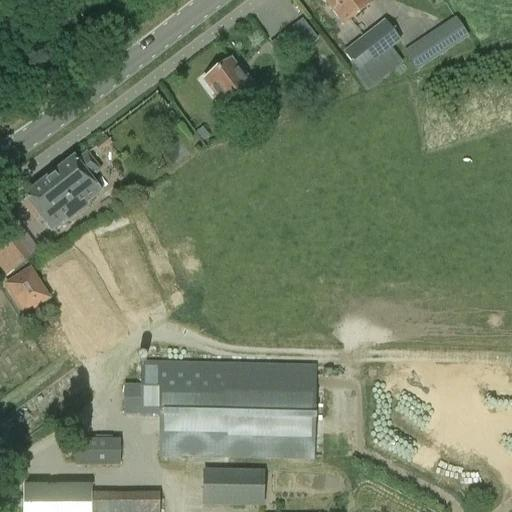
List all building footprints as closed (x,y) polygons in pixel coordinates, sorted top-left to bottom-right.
[(322,0),(331,11),(332,9),(344,24),(370,3),(367,0),(322,0)] [(239,20),(230,42),(263,54),(272,32),(239,20)] [(447,25),(443,27),(455,46),(467,39),(455,20),(447,25)] [(302,21),(285,34),(295,46),(301,53),(317,41),(302,21)] [(384,21),(343,53),(357,73),(359,75),(380,58),(391,49),(400,42),(384,21)] [(408,51),(404,53),(417,72),(446,52),(434,33),(408,51)] [(357,73),(355,75),(368,92),(392,73),(380,58),(359,75),(357,73)] [(232,62),(204,84),(215,98),(213,99),(225,115),(237,105),(246,117),(264,102),(256,92),(246,79),(245,79),(232,62)] [(75,161),(24,199),(50,234),(65,223),(66,225),(88,209),(86,206),(100,195),(91,182),(101,174),(85,154),(76,163),(75,161)] [(18,214),(8,221),(20,238),(31,231),(18,214)] [(28,258),(43,249),(33,232),(18,240),(28,258)] [(29,273),(7,288),(24,316),(47,301),(29,273)] [(123,387),(123,417),(158,418),(158,461),(313,463),(315,367),(140,365),(140,387),(123,387)] [(75,442),(75,469),(120,469),(119,442),(75,442)] [(202,473),(201,510),(263,511),(263,474),(202,473)] [(20,511),(155,511),(156,493),(86,494),(87,483),(20,487),(20,511)]
